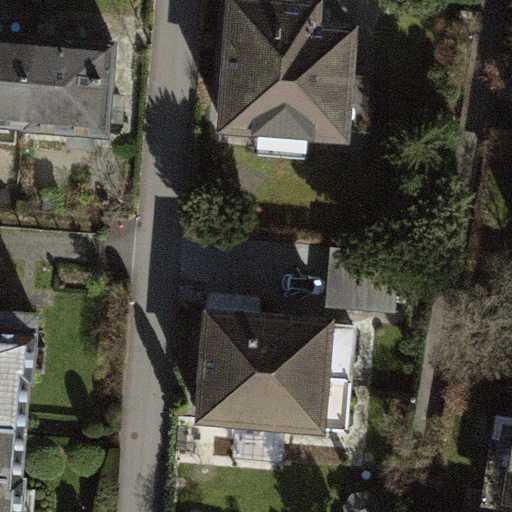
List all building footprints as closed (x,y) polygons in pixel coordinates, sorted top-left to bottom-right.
[(232,0),(223,128),(345,138),(353,32),(317,29),(318,6),(284,3),(284,0),(232,0)] [(0,125),(27,128),(34,37),(0,33),(0,125)] [(27,128),(111,135),(119,44),(34,37),(27,128)] [(338,251),(334,307),(396,311),(400,255),(338,251)] [(211,293),(201,419),(349,431),(353,382),(326,380),(330,322),(260,316),(261,298),(211,293)] [(0,311),(0,425),(25,427),(29,370),(44,372),(46,346),(36,346),(38,315),(0,311)] [(0,425),(0,511),(33,511),(36,491),(20,489),(25,427),(0,425)] [(511,511),(511,494),(468,488),(464,511),(511,511)]
